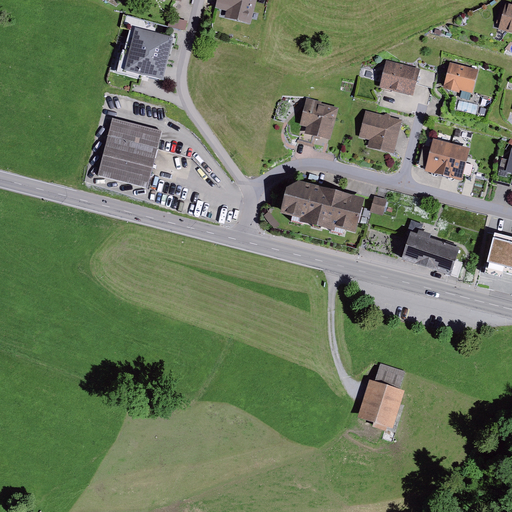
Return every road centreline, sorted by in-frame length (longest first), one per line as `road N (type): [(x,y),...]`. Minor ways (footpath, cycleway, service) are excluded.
road 1 (residential): [(511,213),(308,164),(285,168),(251,200)]
road 2 (primary): [(511,309),(243,241)]
road 3 (primary): [(243,241),(0,179)]
road 4 (residential): [(251,200),(183,87),(200,0)]
